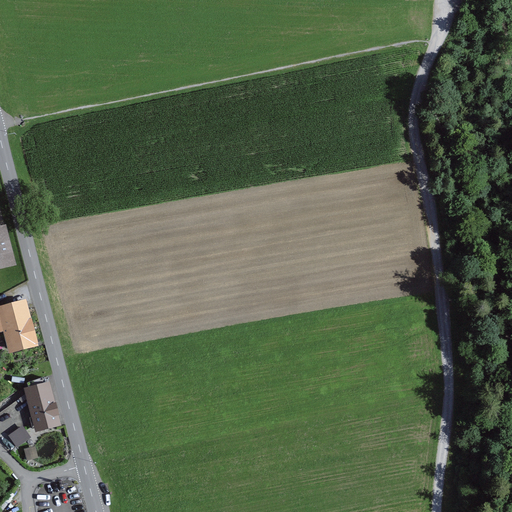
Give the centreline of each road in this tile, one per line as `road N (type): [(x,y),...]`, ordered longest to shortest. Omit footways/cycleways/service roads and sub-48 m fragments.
road 1 (track): [(0,123),(383,45),(420,39),(435,46)]
road 2 (secondary): [(84,464),(0,134)]
road 3 (track): [(423,74),(495,262)]
